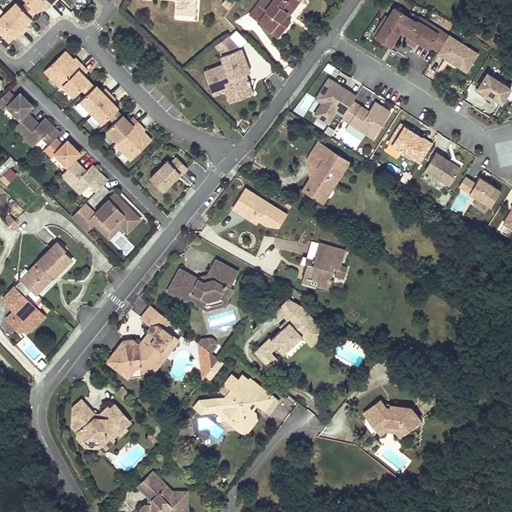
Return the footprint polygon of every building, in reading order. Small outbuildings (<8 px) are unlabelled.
[(52,5),(47,0),(25,0),(29,4),(36,12),(37,12),(40,9),(43,6),(44,8),(47,10),(52,5)] [(168,0),(168,12),(196,14),(196,0),(189,0),(189,7),(175,7),(175,0),(168,0)] [(234,4),(228,0),(226,0),(223,5),(230,10),(234,4)] [(260,0),(249,14),(272,32),(276,26),(283,31),(290,22),(286,19),(299,0),(273,0),(272,1),(268,6),(260,0)] [(23,9),(17,3),(5,13),(23,32),(29,27),(28,26),(26,24),(29,22),(32,18),(31,17),(23,9)] [(36,12),(29,4),(26,6),(34,14),(36,12)] [(34,14),(26,6),(23,9),(31,17),(34,14)] [(448,35),(418,17),(415,21),(393,8),(388,17),(385,15),(373,36),(390,47),(400,31),(407,35),(404,40),(414,46),(417,42),(419,39),(430,45),(438,51),(448,35)] [(23,32),(5,13),(0,18),(0,31),(9,41),(12,37),(15,35),(17,36),(18,38),(23,32)] [(276,26),(272,32),(279,37),(283,31),(276,26)] [(471,64),(478,53),(448,35),(438,51),(436,53),(462,69),(466,61),(471,64)] [(228,37),(216,46),(222,53),(233,42),(228,37)] [(430,45),(419,39),(417,42),(428,48),(430,45)] [(222,53),(225,56),(240,50),(233,42),(222,53)] [(225,56),(221,57),(224,65),(204,72),(213,95),(226,91),(233,88),(236,95),(251,90),(245,74),(244,72),(249,70),(241,49),(240,50),(225,56)] [(62,86),(82,66),(77,61),(75,62),(73,60),(64,51),(44,71),(60,88),(62,86)] [(466,72),(471,64),(466,61),(462,69),(466,72)] [(86,78),(83,75),(85,73),(87,71),(82,66),(62,86),(73,97),(81,89),(88,82),(89,81),(86,78)] [(501,103),(510,88),(487,73),(477,88),(493,98),(501,103)] [(353,101),(356,96),(329,79),(319,95),(325,99),(322,103),(314,115),(328,124),(336,112),(343,116),(353,101)] [(87,95),(94,87),(88,82),(81,89),(87,95)] [(91,112),(110,94),(105,89),(103,90),(102,92),(99,89),(96,85),(94,87),(87,95),(80,101),(91,112)] [(233,88),(226,91),(230,103),(253,94),(251,90),(236,95),(233,88)] [(493,98),(477,88),(475,91),(491,101),(493,98)] [(8,91),(0,99),(0,105),(5,110),(7,107),(20,119),(33,106),(20,93),(15,98),(8,91)] [(115,100),(110,94),(91,112),(102,124),(109,118),(116,111),(118,108),(115,105),(112,102),(114,101),(115,100)] [(325,99),(319,95),(316,99),(322,103),(325,99)] [(373,139),(390,112),(375,102),(368,111),(367,114),(358,109),(360,106),(353,101),(343,116),(341,119),(373,139)] [(121,116),(119,113),(116,111),(109,118),(114,123),(121,116)] [(29,114),(14,128),(33,147),(42,138),(49,145),(56,138),(61,134),(47,120),(41,126),(39,124),(29,114)] [(116,141),(136,122),(132,118),(131,119),(128,121),(126,119),(122,115),(121,116),(114,123),(106,131),(116,141)] [(45,118),(39,124),(41,126),(47,120),(45,118)] [(142,131),(140,129),(141,127),(136,122),(116,141),(117,142),(115,144),(131,161),(151,141),(142,131)] [(432,144),(414,133),(410,134),(409,129),(401,124),(389,143),(420,163),(432,144)] [(49,145),(45,150),(52,157),(55,154),(67,166),(80,153),(68,141),(63,146),(56,138),(49,145)] [(308,161),(310,175),(314,174),(323,160),(320,157),(326,148),(319,143),(308,161)] [(314,174),(310,175),(311,179),(306,187),(307,192),(318,199),(323,198),(347,161),(326,148),(320,157),(323,160),(314,174)] [(449,186),(460,168),(436,153),(424,171),(449,186)] [(175,176),(179,173),(181,175),(187,169),(176,158),(170,163),(168,161),(150,178),(163,191),(176,178),(175,176)] [(76,161),(62,176),(81,194),(90,185),(97,192),(108,181),(95,168),(89,174),(86,172),(76,161)] [(93,165),(86,172),(89,174),(95,168),(93,165)] [(17,173),(11,167),(0,177),(6,184),(17,173)] [(412,176),(406,172),(401,181),(406,185),(412,176)] [(490,207),(501,190),(480,177),(476,183),(465,176),(459,187),(490,207)] [(246,187),(237,202),(233,209),(257,223),(259,220),(266,224),(277,227),(286,212),(246,187)] [(119,199),(115,194),(110,199),(114,204),(119,199)] [(141,220),(119,199),(114,204),(110,199),(95,214),(85,204),(72,217),(86,232),(94,224),(103,232),(108,227),(111,229),(117,222),(122,227),(128,233),(141,220)] [(471,207),(482,211),(485,204),(474,200),(471,207)] [(511,228),(511,210),(503,223),(511,228)] [(9,214),(5,219),(13,227),(18,222),(9,214)] [(109,239),(122,227),(117,222),(111,229),(108,227),(103,232),(109,239)] [(31,289),(36,293),(50,277),(49,275),(61,261),(63,263),(70,255),(61,247),(62,246),(55,239),(28,271),(25,268),(18,276),(17,277),(20,280),(21,279),(31,288),(31,289)] [(307,264),(303,277),(317,281),(316,285),(328,288),(334,267),(337,267),(334,276),(344,279),(347,268),(340,266),(344,250),(319,244),(314,261),(313,266),(307,264)] [(511,253),(504,249),(500,256),(507,261),(511,253)] [(203,282),(197,279),(180,270),(168,292),(184,301),(188,300),(189,297),(194,300),(196,304),(202,308),(206,300),(218,298),(225,302),(232,289),(228,287),(237,272),(216,260),(210,271),(211,273),(210,276),(211,279),(203,282)] [(51,278),(63,263),(61,261),(49,275),(50,277),(51,278)] [(208,274),(197,279),(203,282),(211,279),(210,276),(211,273),(210,271),(208,274)] [(31,288),(21,279),(20,280),(13,287),(23,297),(31,289),(31,288)] [(206,300),(202,308),(206,309),(223,305),(225,302),(218,298),(206,300)] [(287,298),(276,309),(285,318),(300,304),(287,298)] [(266,364),(274,356),(270,352),(276,346),(283,353),(301,335),(304,338),(319,324),(300,304),(285,318),(288,321),(270,338),(268,337),(253,351),(266,364)] [(123,341),(110,356),(111,365),(128,378),(141,376),(141,373),(140,367),(150,365),(162,351),(171,350),(179,340),(164,328),(170,321),(151,306),(141,318),(151,326),(147,331),(149,332),(152,334),(141,347),(137,348),(137,343),(132,340),(123,341)] [(319,324),(304,338),(310,346),(326,331),(319,324)] [(139,345),(137,343),(137,348),(141,347),(152,334),(149,332),(139,345)] [(202,345),(211,352),(216,345),(215,341),(212,338),(207,338),(202,345)] [(202,345),(198,343),(202,372),(203,372),(204,378),(206,375),(210,369),(217,361),(219,358),(211,352),(202,345)] [(140,367),(141,373),(154,372),(171,350),(162,351),(150,365),(140,367)] [(274,356),(266,364),(268,367),(277,358),(274,356)] [(217,361),(210,369),(215,373),(222,364),(217,361)] [(210,369),(206,375),(211,379),(215,373),(210,369)] [(236,369),(231,374),(238,380),(242,375),(248,380),(249,378),(236,369)] [(219,403),(213,398),(198,401),(193,408),(200,413),(213,411),(221,410),(235,421),(236,429),(251,427),(256,420),(255,413),(251,409),(249,408),(248,404),(252,400),(255,403),(264,410),(273,397),(261,388),(260,389),(254,385),(255,383),(249,378),(248,380),(242,375),(238,380),(231,374),(224,383),(231,389),(224,397),(219,403)] [(128,396),(121,387),(117,390),(124,399),(128,396)] [(79,421),(74,426),(79,433),(79,438),(83,443),(88,438),(99,439),(104,444),(107,448),(118,439),(116,437),(120,433),(122,435),(129,429),(127,427),(132,422),(117,404),(111,409),(109,407),(102,414),(101,417),(96,417),(96,414),(83,399),(75,407),(74,416),(79,421)] [(369,420),(376,428),(383,422),(399,425),(404,432),(420,419),(411,407),(383,403),(380,399),(371,406),(377,413),(369,420)] [(371,406),(363,412),(369,420),(377,413),(371,406)] [(221,410),(213,411),(236,429),(235,421),(221,410)] [(185,435),(185,429),(191,428),(190,418),(183,419),(177,427),(178,436),(185,435)] [(383,422),(376,428),(380,433),(385,429),(396,431),(399,435),(404,432),(399,425),(383,422)] [(251,427),(236,429),(244,435),(251,427)] [(88,438),(83,443),(87,447),(100,448),(104,444),(99,439),(88,438)] [(155,472),(151,475),(159,483),(162,480),(155,472)] [(187,511),(188,492),(174,491),(162,480),(159,483),(151,475),(140,486),(150,497),(153,497),(153,503),(150,503),(147,503),(143,507),(142,511),(187,511)]
